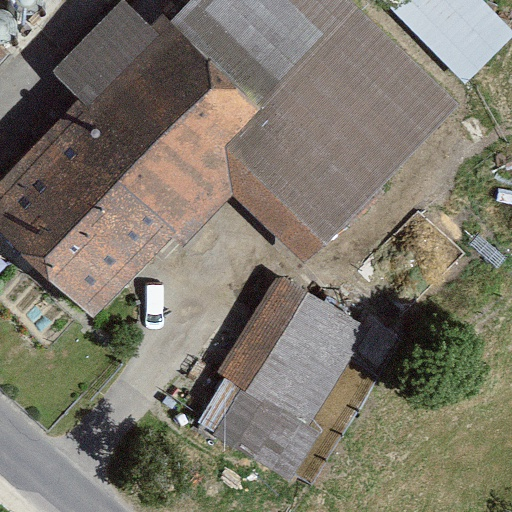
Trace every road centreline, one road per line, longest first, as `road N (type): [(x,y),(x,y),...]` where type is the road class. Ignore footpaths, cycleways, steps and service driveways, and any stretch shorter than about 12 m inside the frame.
road 1 (unknown): [(37,462),(253,236)]
road 2 (tertiary): [(92,511),(0,428)]
